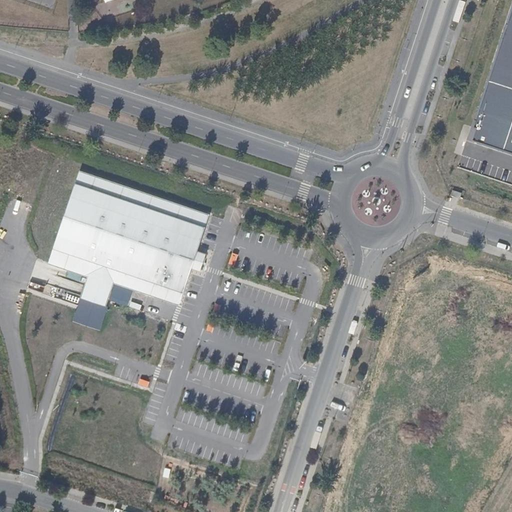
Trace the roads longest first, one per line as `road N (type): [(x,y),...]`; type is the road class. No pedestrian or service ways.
road 1 (secondary): [(354,172),(335,174),(0,64)]
road 2 (secondary): [(0,93),(302,193),(343,215)]
road 3 (residential): [(282,511),(363,259),(377,237)]
road 4 (secondary): [(406,182),(406,150),(455,0)]
road 5 (secondary): [(438,0),(389,147),(370,166)]
